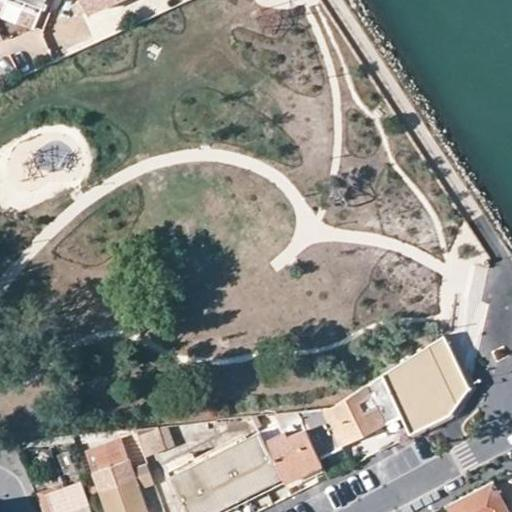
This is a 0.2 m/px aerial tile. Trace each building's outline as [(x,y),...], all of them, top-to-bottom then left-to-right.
[(37,13),(41,4),(42,0),(0,0),(0,13),(32,26),(37,13)] [(117,0),(76,0),(74,1),(79,11),(85,8),(88,14),(117,0)] [(398,415),(406,432),(446,416),(448,412),(459,397),(465,387),(441,336),(432,341),(380,375),(398,415)] [(294,411),(316,457),(398,415),(380,375),(330,407),(294,411)] [(262,439),(281,476),(316,457),(294,411),(273,413),(281,430),(262,439)] [(133,428),(143,456),(165,446),(154,426),(133,428)] [(167,475),(185,511),(209,511),(281,476),(262,439),(258,430),(244,436),(167,475)] [(167,475),(244,436),(241,431),(188,457),(185,452),(162,464),(167,475)] [(101,493),(107,511),(145,511),(137,488),(153,482),(146,463),(130,468),(120,441),(102,447),(105,454),(89,460),(98,486),(91,488),(93,495),(101,493)] [(87,452),(89,460),(105,454),(102,447),(87,452)] [(281,476),(284,483),(319,464),(316,457),(281,476)] [(448,511),(511,511),(511,477),(509,476),(506,475),(502,475),(499,476),(478,488),(445,505),(448,511)] [(36,492),(43,511),(56,511),(50,494),(64,489),(61,483),(36,492)] [(50,494),(56,511),(88,511),(79,484),(64,489),(50,494)]
